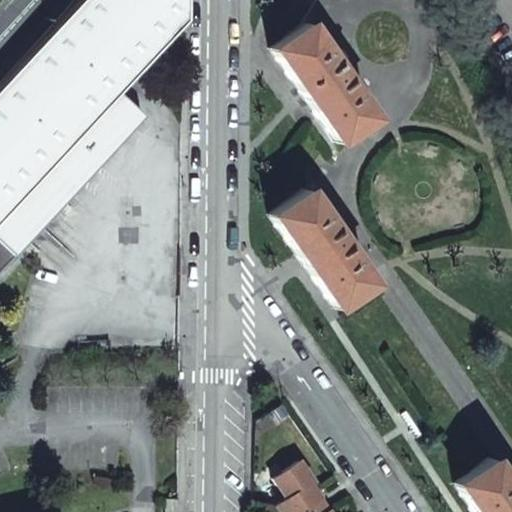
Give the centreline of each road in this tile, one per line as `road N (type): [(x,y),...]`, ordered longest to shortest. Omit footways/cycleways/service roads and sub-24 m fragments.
road 1 (residential): [(394,511),(214,263)]
road 2 (residential): [(217,0),(214,263)]
road 3 (residential): [(214,263),(213,511)]
